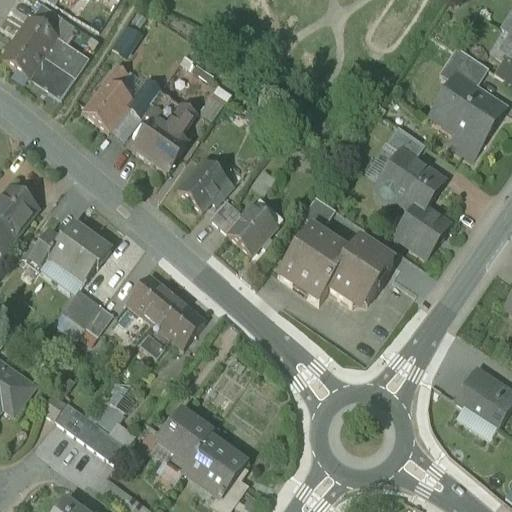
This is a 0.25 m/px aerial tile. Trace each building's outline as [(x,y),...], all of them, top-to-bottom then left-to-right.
[(58,0),(71,8),(76,0),(58,0)] [(62,24),(41,10),(33,22),(54,37),(62,24)] [(511,18),(502,34),(511,41),(511,51),(506,60),(506,61),(511,64),(511,18)] [(56,44),(30,26),(16,47),(42,64),(56,44)] [(142,42),(126,32),(112,53),(128,63),(142,42)] [(89,66),(56,44),(42,64),(61,77),(75,87),(89,66)] [(42,64),(16,47),(2,67),(29,85),(30,84),(42,64)] [(485,74),(456,55),(439,81),(453,90),(456,85),(471,95),(485,74)] [(511,64),(506,61),(494,80),(511,91),(511,64)] [(61,77),(42,64),(30,84),(49,96),(61,77)] [(117,72),(102,91),(104,93),(83,119),(109,139),(128,114),(133,108),(132,108),(141,95),(126,83),(127,81),(117,72)] [(49,96),(48,98),(61,107),(75,87),(61,77),(49,96)] [(471,95),(456,85),(453,90),(432,122),(434,123),(435,121),(434,121),(436,117),(463,135),(460,140),(452,153),(469,164),(477,152),(479,153),(503,116),(471,95)] [(141,95),(132,108),(133,108),(128,114),(143,125),(145,122),(144,122),(159,99),(147,89),(141,95)] [(159,99),(144,122),(145,122),(153,128),(154,128),(157,130),(161,123),(172,108),(159,99)] [(153,128),(133,158),(166,181),(187,151),(179,146),(194,125),(172,108),(161,123),(171,130),(166,137),(157,130),(154,128),(153,128)] [(264,124),(251,114),(245,122),(258,132),(264,124)] [(425,152),(398,134),(387,150),(399,159),(400,158),(414,167),(425,152)] [(414,167),(400,158),(399,159),(377,192),(378,192),(377,197),(379,202),(382,207),(387,208),(393,208),(397,206),(398,207),(400,205),(415,215),(422,220),(425,216),(444,188),(414,167)] [(233,194),(204,168),(177,198),(201,219),(211,209),(215,213),(233,194)] [(275,186),(264,177),(251,194),(262,203),(275,186)] [(11,195),(0,208),(0,254),(4,258),(12,248),(14,249),(27,233),(25,232),(37,217),(11,195)] [(335,218),(315,204),(302,225),(322,238),(335,218)] [(227,242),(251,264),(261,252),(265,256),(272,249),(268,245),(283,228),(259,207),(243,224),(227,242)] [(225,209),(209,226),(219,234),(234,217),(225,209)] [(425,216),(422,220),(415,215),(396,243),(426,264),(448,232),(425,216)] [(234,217),(219,234),(227,242),(243,224),(234,217)] [(110,259),(73,232),(59,250),(48,242),(29,267),(41,275),(46,268),(47,269),(49,267),(65,278),(68,274),(87,288),(96,275),(98,276),(110,259)] [(352,256),(342,250),(339,255),(309,235),(278,283),(319,310),(328,296),(352,312),(357,304),(365,310),(366,308),(367,309),(393,270),(358,247),(352,256)] [(149,285),(127,311),(151,331),(173,305),(149,285)] [(102,314),(79,297),(62,320),(85,337),(86,335),(102,314)] [(511,302),(503,315),(511,320),(511,302)] [(205,331),(173,305),(151,331),(155,334),(172,349),(183,358),(205,331)] [(102,314),(86,335),(98,344),(113,323),(102,314)] [(155,334),(139,353),(156,367),(172,349),(155,334)] [(0,416),(11,402),(22,410),(34,394),(7,375),(5,376),(0,372),(0,416)] [(511,400),(476,377),(456,409),(497,436),(511,413),(511,400)] [(66,411),(53,402),(42,418),(55,427),(66,411)] [(55,427),(55,428),(65,435),(78,417),(67,410),(66,411),(55,427)] [(78,417),(65,435),(75,442),(87,423),(78,417)] [(212,440),(180,418),(157,451),(188,473),(209,445),(212,440)] [(87,423),(75,442),(85,449),(98,432),(87,423)] [(98,432),(85,449),(95,457),(108,439),(98,432)] [(108,439),(95,457),(105,464),(118,446),(108,439)] [(246,471),(209,445),(188,473),(186,477),(220,502),(212,511),(234,511),(247,495),(236,487),(246,471)] [(118,446),(105,464),(115,471),(128,454),(118,446)] [(140,511),(108,488),(101,499),(119,511),(140,511)]
